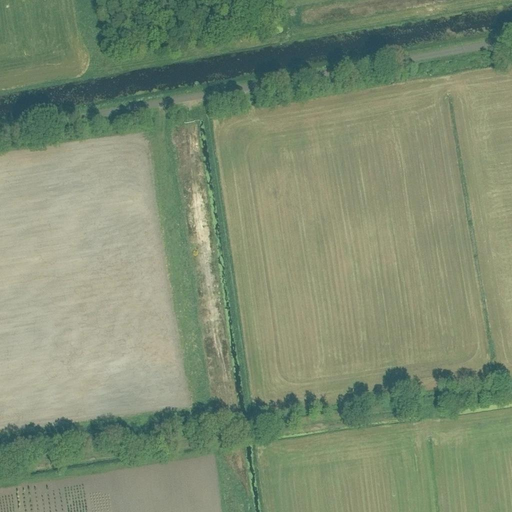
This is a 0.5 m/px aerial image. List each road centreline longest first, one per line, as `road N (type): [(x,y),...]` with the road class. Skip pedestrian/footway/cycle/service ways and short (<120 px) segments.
road 1 (unclassified): [(0,131),(511,41)]
road 2 (track): [(252,428),(511,393)]
road 3 (track): [(252,428),(0,466)]
